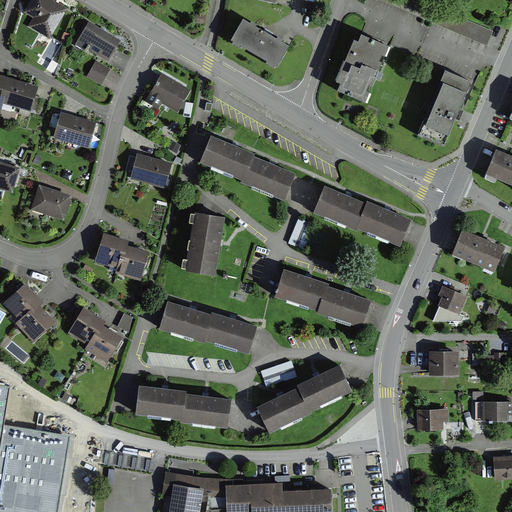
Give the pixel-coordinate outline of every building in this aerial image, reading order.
[(67,10),(49,0),(32,0),(25,13),(34,17),(29,26),(51,38),(67,10)] [(428,3),(420,0),(380,0),(422,17),(428,3)] [(493,30),(439,7),(433,22),(487,45),(493,30)] [(287,47),(242,20),(229,43),(273,72),(287,47)] [(108,61),(120,42),(91,24),(78,43),(108,61)] [(386,49),(358,37),(355,46),(351,43),(334,84),(337,86),(334,94),(363,106),(376,72),(386,49)] [(110,70),(97,63),(90,77),(103,84),(110,70)] [(471,81),(444,69),(417,136),(444,147),(455,120),(471,81)] [(38,88),(0,77),(0,113),(1,114),(4,101),(32,109),(38,88)] [(181,110),(191,91),(165,77),(155,96),(181,110)] [(55,112),(51,125),(58,127),(61,113),(55,112)] [(94,124),(63,115),(56,138),(87,148),(94,124)] [(254,156),(213,139),(202,166),(243,183),(253,158),(254,156)] [(511,187),(511,158),(494,151),(484,176),(511,187)] [(167,188),(173,165),(136,156),(131,180),(167,188)] [(295,175),(253,158),(243,183),(241,185),(284,203),(295,175)] [(19,168),(0,163),(0,187),(13,191),(19,168)] [(65,220),(71,197),(42,189),(35,212),(65,220)] [(366,207),(321,190),(311,216),(355,233),(357,230),(366,207)] [(367,203),(366,207),(357,230),(399,246),(410,219),(367,203)] [(215,278),(224,219),(196,215),(187,274),(215,278)] [(291,242),(306,248),(316,224),(300,218),(291,242)] [(148,253),(101,235),(95,264),(141,282),(148,253)] [(495,276),(504,252),(481,243),(461,236),(452,259),(495,276)] [(328,280),(284,265),(275,292),(319,307),(327,283),(328,280)] [(370,297),(327,283),(319,307),(318,310),(361,325),(370,297)] [(57,324),(24,285),(4,304),(34,343),(57,324)] [(468,296),(444,286),(439,298),(443,299),(439,308),(460,316),(468,296)] [(212,316),(167,303),(159,331),(203,344),(204,341),(212,316)] [(123,338),(83,308),(68,334),(106,365),(123,338)] [(126,312),(120,326),(130,330),(136,316),(126,312)] [(212,313),(212,316),(204,341),(249,355),(257,327),(212,313)] [(458,377),(458,354),(429,354),(429,377),(458,377)] [(267,384),(298,376),(294,361),(263,368),(267,384)] [(294,387),(296,390),(306,412),(351,391),(340,366),(294,387)] [(183,392),(137,386),(133,414),(179,420),(182,394),(183,392)] [(296,390),(256,408),(268,434),(308,416),(306,412),(296,390)] [(231,400),(182,394),(179,420),(179,423),(227,429),(231,400)] [(511,424),(511,403),(479,404),(479,421),(491,421),(491,425),(511,424)] [(449,424),(449,410),(417,412),(418,431),(445,430),(444,424),(449,424)] [(62,453),(0,442),(0,511),(60,511),(63,493),(57,491),(62,453)] [(496,481),(511,479),(511,459),(494,460),(496,481)] [(230,484),(165,471),(162,496),(171,497),(168,511),(198,511),(202,494),(225,498),(226,511),(331,511),(330,488),(281,490),(281,484),(230,484)]
